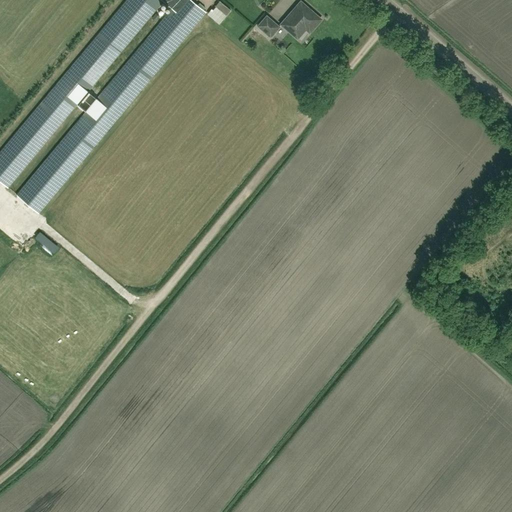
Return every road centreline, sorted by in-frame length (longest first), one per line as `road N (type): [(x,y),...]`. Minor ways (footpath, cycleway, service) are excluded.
road 1 (track): [(0,479),(61,428),(134,342),(397,8)]
road 2 (unclassified): [(511,108),(387,0)]
